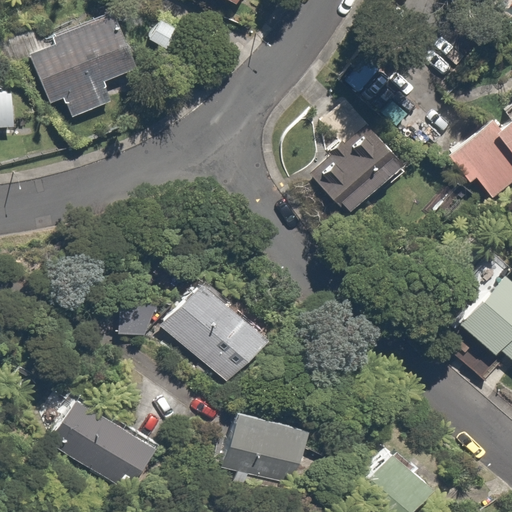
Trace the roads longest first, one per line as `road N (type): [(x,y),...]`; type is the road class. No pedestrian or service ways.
road 1 (residential): [(206,134),(320,284),(511,454)]
road 2 (residential): [(206,134),(151,167),(87,191),(0,211)]
road 3 (residential): [(327,0),(252,95),(206,134)]
